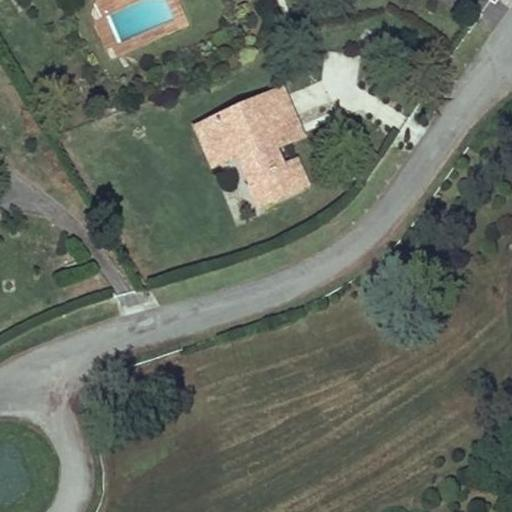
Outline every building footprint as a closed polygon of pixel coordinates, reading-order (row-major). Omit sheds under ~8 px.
[(286,157),(308,147),(301,132),(307,129),(294,100),(227,132),(244,168),(252,164),(276,213),(321,191),(311,170),(296,178),(286,157)] [(315,144),(307,129),(301,132),(308,147),(315,144)] [(244,168),(227,132),(211,140),(228,175),(244,168)] [(385,181),(396,163),(383,155),(372,173),(385,181)] [(385,181),(372,173),(368,179),(380,188),(385,181)]
